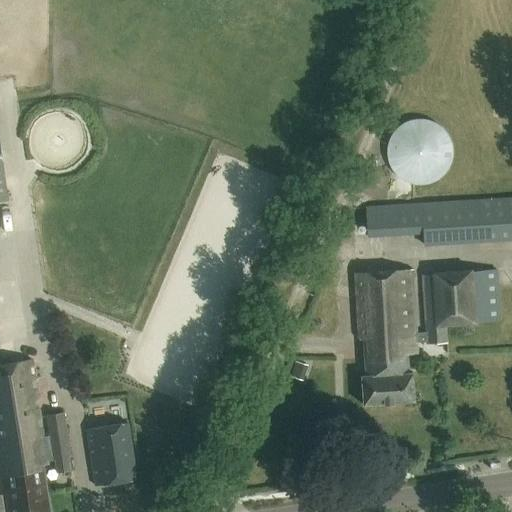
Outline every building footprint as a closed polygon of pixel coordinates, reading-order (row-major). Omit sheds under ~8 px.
[(387,146),(386,152),(387,158),(388,163),(391,168),(394,173),(398,177),(403,181),(408,183),(414,185),(420,185),(425,184),(431,183),(436,181),(441,177),(445,173),(448,168),(451,163),(452,158),(453,152),(452,146),(451,140),(448,135),(445,130),(441,126),(436,123),(431,121),(425,119),(420,119),(414,119),(408,121),(403,123),(398,126),(394,130),(391,135),(388,140),(387,146)] [(0,143),(0,200),(8,199),(0,143)] [(367,238),(423,234),(424,246),(511,240),(511,196),(480,199),(365,206),(367,238)] [(425,332),(417,332),(413,270),(355,274),(359,340),(363,340),(365,375),(361,376),(363,405),(415,401),(413,372),(409,372),(408,354),(418,354),(417,343),(426,342),(427,344),(447,343),(446,324),(476,322),(476,321),(500,320),(497,270),(422,275),(425,332)] [(49,511),(42,465),(48,464),(48,461),(54,460),(57,473),(71,471),(70,457),(72,457),(65,412),(46,414),(49,435),(44,437),(32,359),(0,364),(0,495),(4,495),(6,511),(49,511)] [(86,429),(94,486),(137,480),(129,423),(86,429)]
